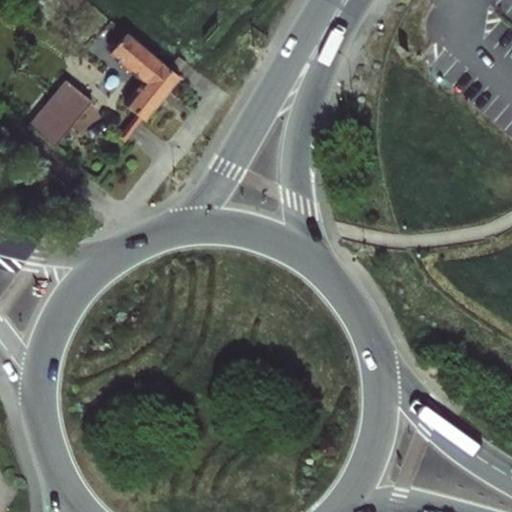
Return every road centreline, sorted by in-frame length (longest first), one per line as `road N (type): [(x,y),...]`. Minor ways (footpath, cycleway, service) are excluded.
road 1 (primary): [(323,0),(209,194),(144,241)]
road 2 (primary): [(321,268),(304,231),(299,136),(319,67),(360,0)]
road 3 (primary): [(129,248),(89,278),(52,334),(41,383),(44,434)]
road 4 (primary): [(511,477),(464,447),(409,395),(371,340)]
road 5 (primary): [(321,268),(278,241),(228,228),(144,241)]
road 6 (primary): [(337,511),(362,476),(379,427),(371,340)]
road 7 (secondary): [(129,248),(67,259),(0,247)]
